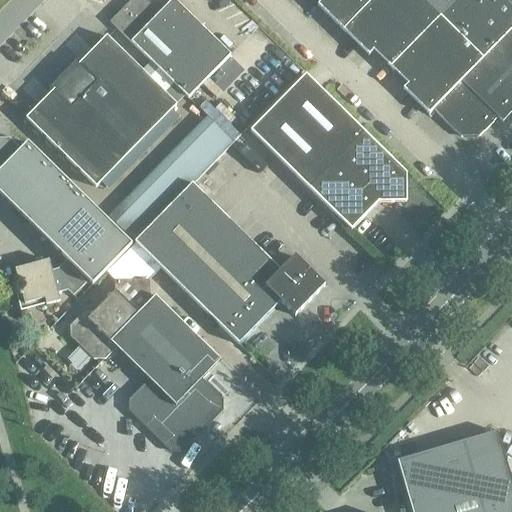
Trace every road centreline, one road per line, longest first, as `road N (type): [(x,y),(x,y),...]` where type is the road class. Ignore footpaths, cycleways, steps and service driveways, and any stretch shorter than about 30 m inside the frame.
road 1 (unclassified): [(244,511),(511,240)]
road 2 (unclassified): [(511,232),(273,0)]
